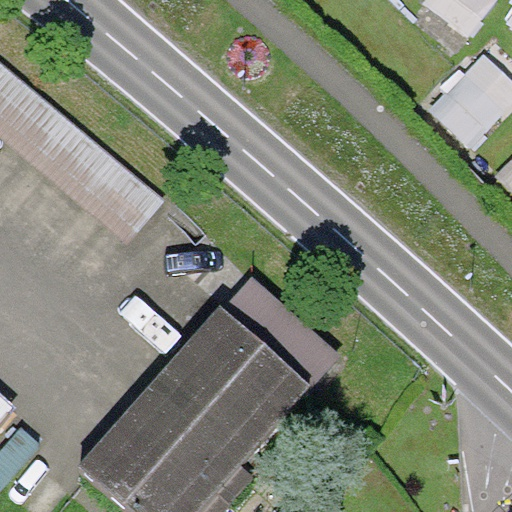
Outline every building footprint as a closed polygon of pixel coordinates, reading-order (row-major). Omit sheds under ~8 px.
[(475,41),(504,0),(435,0),(429,9),(475,41)] [(511,78),(491,57),(435,113),(474,152),(511,114),(511,78)] [(163,199),(0,63),(0,135),(127,242),(163,199)] [(511,189),(511,166),(500,177),(511,189)] [(340,363),(251,284),(74,468),(120,511),(229,511),(260,479),(247,467),(340,363)] [(0,432),(19,413),(0,395),(0,432)]
